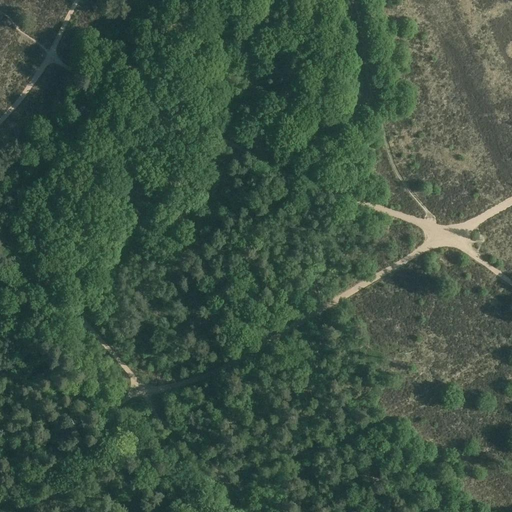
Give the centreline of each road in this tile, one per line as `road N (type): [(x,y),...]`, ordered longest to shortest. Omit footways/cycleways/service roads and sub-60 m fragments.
road 1 (track): [(446,236),(244,355),(142,390)]
road 2 (track): [(142,390),(0,236)]
road 3 (track): [(264,160),(446,236)]
road 4 (track): [(9,500),(79,463),(116,405),(142,390)]
road 5 (track): [(142,390),(159,421),(255,511)]
road 6 (track): [(243,0),(264,160)]
